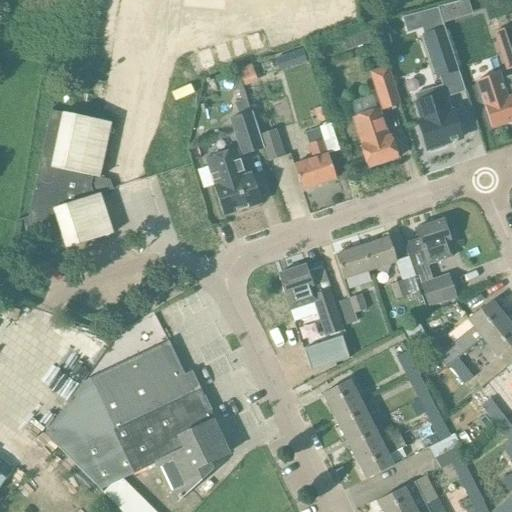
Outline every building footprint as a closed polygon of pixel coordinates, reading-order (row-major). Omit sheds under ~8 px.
[(337,7),(340,16),(360,10),(357,1),(337,7)] [(445,5),(437,7),(442,23),(451,21),(445,5)] [(376,41),(371,27),(340,37),(345,51),(376,41)] [(444,27),(422,35),(436,79),(458,72),(444,27)] [(494,33),(507,71),(511,69),(511,29),(511,27),(509,28),(494,33)] [(302,49),(291,53),(295,66),(306,62),(302,49)] [(257,83),(251,65),(238,70),(244,87),(257,83)] [(489,77),(476,81),(491,128),(511,121),(511,75),(507,77),(500,80),(498,74),(489,77)] [(399,105),(390,79),(374,85),(383,111),(399,105)] [(416,95),(424,121),(420,122),(428,149),(430,149),(431,152),(447,147),(446,144),(464,138),(455,111),(451,112),(442,86),(416,95)] [(263,149),(246,100),(235,104),(239,116),(230,119),(242,156),(263,149)] [(319,123),(328,120),(324,107),(315,110),(319,123)] [(28,218),(93,197),(90,187),(93,177),(99,179),(111,124),(52,112),(52,110),(51,110),(28,218)] [(387,137),(379,111),(354,119),(362,146),(360,146),(367,169),(398,159),(390,136),(387,137)] [(325,155),(316,129),(305,133),(309,145),(307,145),(312,159),(293,166),(301,191),(335,180),(327,155),(325,155)] [(284,156),(275,130),(260,135),(268,161),(284,156)] [(244,177),(235,151),(205,160),(214,187),(213,188),(223,217),(260,204),(251,175),(244,177)] [(93,197),(28,218),(18,221),(19,222),(22,221),(30,243),(52,236),(57,252),(113,234),(100,194),(93,197)] [(442,220),(414,230),(421,249),(421,250),(426,266),(431,264),(441,261),(452,257),(447,242),(449,241),(442,220)] [(361,247),(369,271),(395,262),(388,239),(361,247)] [(369,271),(361,247),(335,256),(342,280),(369,271)] [(315,295),(305,266),(277,275),(284,296),(285,296),(290,310),(313,302),(325,337),(342,332),(328,290),(315,295)] [(173,288),(167,275),(142,289),(148,301),(173,288)] [(455,299),(447,276),(421,285),(429,307),(455,299)] [(421,297),(414,277),(390,285),(396,300),(407,296),(409,301),(421,297)] [(366,310),(361,295),(338,302),(346,326),(357,322),(355,314),(366,310)] [(446,368),(448,366),(458,359),(483,339),(506,321),(491,302),(467,320),(473,327),(436,356),(446,368)] [(511,346),(511,329),(506,321),(483,339),(498,358),(511,346)] [(419,324),(404,332),(414,350),(428,342),(419,324)] [(317,345),(303,350),(311,372),(349,359),(341,337),(317,345)] [(81,383),(44,435),(101,490),(122,480),(134,474),(112,430),(192,392),(168,342),(81,383)] [(407,351),(395,357),(406,379),(418,373),(407,351)] [(473,378),(458,359),(448,366),(463,385),(473,378)] [(417,400),(428,394),(418,373),(406,379),(417,399),(417,400)] [(322,395),(333,417),(360,403),(349,381),(322,395)] [(495,426),(504,419),(481,389),(464,402),(474,414),(481,408),(495,426)] [(192,392),(112,430),(134,474),(153,465),(186,449),(179,436),(207,424),(192,392)] [(439,416),(428,394),(417,400),(428,421),(439,416)] [(360,403),(333,417),(344,438),(371,424),(360,403)] [(439,443),(450,437),(439,416),(428,421),(439,443)] [(504,419),(495,426),(497,427),(510,444),(511,442),(511,428),(505,420),(504,419)] [(186,449),(153,465),(174,505),(197,483),(212,469),(208,464),(228,454),(218,434),(212,421),(207,424),(179,436),(186,449)] [(0,452),(23,468),(37,448),(3,424),(0,428),(0,452)] [(344,438),(355,459),(381,445),(371,424),(344,438)] [(434,459),(456,448),(460,446),(454,435),(450,437),(439,443),(429,448),(434,459)] [(381,445),(355,459),(366,480),(392,467),(387,456),(405,447),(399,436),(381,445)] [(511,462),(511,473),(501,482),(509,492),(511,489),(511,442),(510,444),(502,450),(511,462)] [(440,470),(450,465),(461,459),(456,448),(434,459),(440,470)] [(450,465),(461,486),(472,480),(461,459),(450,465)] [(488,511),(472,480),(461,486),(472,507),(464,511),(488,511)] [(155,511),(125,483),(103,493),(121,511),(155,511)] [(381,511),(410,511),(425,504),(414,483),(376,502),(381,511)] [(491,511),(510,511),(511,511),(511,500),(510,497),(492,511),(491,511)]
